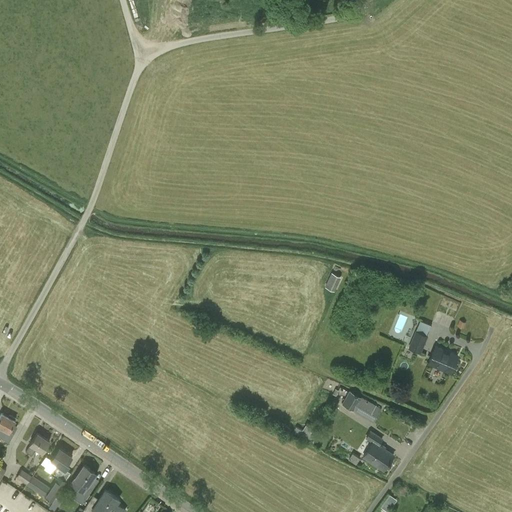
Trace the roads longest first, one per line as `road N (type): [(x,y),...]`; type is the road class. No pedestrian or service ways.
road 1 (unclassified): [(0,370),(87,212),(139,66),(188,42),(351,16),(369,0)]
road 2 (unclassified): [(367,511),(498,317)]
road 3 (tertiary): [(192,511),(0,382)]
